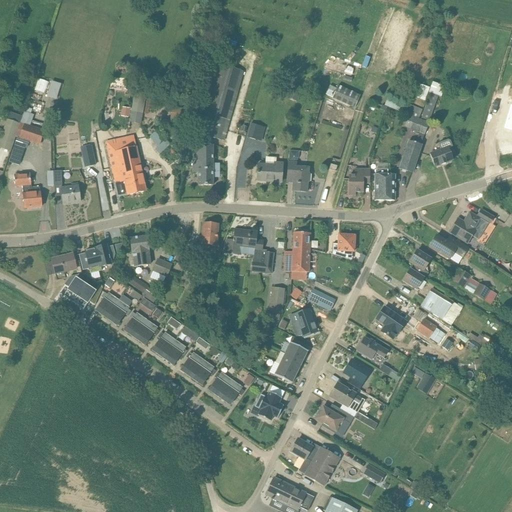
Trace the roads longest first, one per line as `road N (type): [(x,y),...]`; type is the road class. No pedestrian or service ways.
road 1 (tertiary): [(0,239),(64,235),(177,210),(395,212)]
road 2 (residential): [(270,463),(395,212)]
road 3 (residential): [(270,463),(75,317)]
road 4 (residential): [(214,503),(193,436),(98,354),(75,317)]
road 5 (tertiary): [(395,212),(511,172)]
